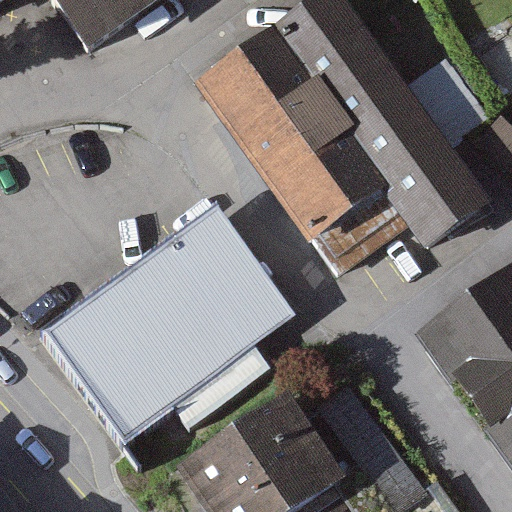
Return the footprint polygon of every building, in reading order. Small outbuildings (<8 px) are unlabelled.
[(58,0),(94,50),(164,0),(58,0)] [(338,0),(318,0),(201,84),(341,278),(409,229),(425,251),(487,206),(338,0)] [(511,128),(499,117),(476,144),(511,174),(511,128)] [(216,208),(44,336),(127,447),(175,411),(188,429),(271,368),(255,346),(296,316),(216,208)] [(511,269),(418,337),(511,469),(511,269)] [(347,389),(320,410),(398,511),(404,511),(428,494),(347,389)] [(288,393),(180,469),(209,511),(293,511),(346,476),(288,393)]
